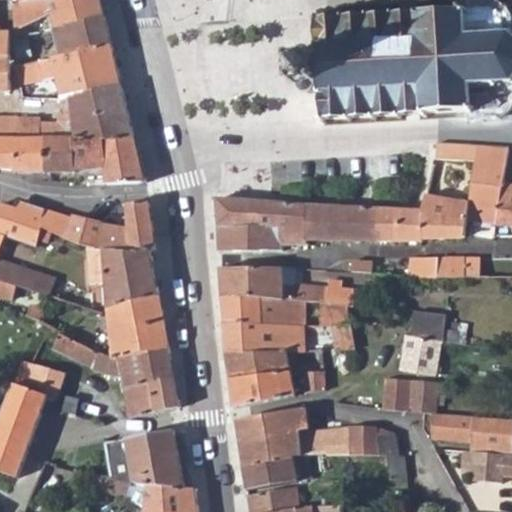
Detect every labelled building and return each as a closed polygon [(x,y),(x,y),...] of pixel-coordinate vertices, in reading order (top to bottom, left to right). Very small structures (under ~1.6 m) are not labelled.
[(3,0),(4,12),(5,21),(6,30),(17,29),(24,25),(20,0),(22,0),(52,0),(53,2),(61,0),(3,0)] [(55,12),(60,25),(107,15),(103,0),(61,0),(53,2),(52,0),(22,0),(20,0),(24,25),(55,12)] [(322,12),(317,12),(317,16),(314,16),(314,20),(318,20),(319,40),(315,41),(315,46),(304,42),(300,42),(296,46),(294,53),(292,53),(294,85),(297,85),(299,93),(304,95),(310,95),(318,89),(318,95),(323,95),(324,113),(320,114),(320,119),(325,119),(325,122),(330,122),(329,118),(347,117),(347,121),(351,121),(351,117),(372,116),(372,120),(377,120),(377,115),(396,114),(397,117),(402,117),(402,113),(423,113),(423,116),(429,115),(428,112),(471,110),(471,113),(476,113),(476,110),(502,108),(508,98),(511,98),(511,95),(511,94),(509,94),(510,87),(511,86),(511,82),(509,80),(511,80),(511,27),(494,8),(498,6),(495,3),(490,6),(468,8),(466,4),(461,3),(460,0),(426,0),(427,10),(421,11),(420,7),(415,7),(415,11),(395,12),(395,8),(390,8),(390,12),(369,13),(369,9),(364,10),(365,13),(345,15),(345,11),(341,11),(341,16),(322,17),(322,12)] [(60,25),(67,52),(114,43),(107,15),(60,25)] [(0,51),(16,52),(18,35),(17,29),(6,30),(5,21),(0,21),(0,51)] [(63,74),(68,94),(73,94),(123,85),(114,43),(67,52),(23,60),(29,79),(63,74)] [(0,87),(13,88),(16,52),(0,51),(0,87)] [(123,85),(73,94),(77,112),(78,115),(130,110),(123,85)] [(79,123),(58,121),(59,137),(78,138),(137,137),(130,110),(78,115),(79,123)] [(0,115),(0,137),(21,137),(22,115),(0,115)] [(57,115),(22,115),(21,137),(47,137),(59,137),(58,121),(57,115)] [(0,166),(21,168),(20,171),(49,172),(47,137),(21,137),(0,137),(0,166)] [(47,137),(49,172),(67,171),(80,170),(80,167),(78,138),(59,137),(47,137)] [(137,137),(78,138),(80,167),(86,167),(87,178),(111,175),(112,181),(148,181),(137,137)] [(474,163),(476,147),(434,144),(432,159),(474,163)] [(486,148),(476,147),(474,163),(468,201),(465,224),(495,226),(499,195),(508,149),(486,148)] [(465,224),(468,201),(424,195),(421,212),(399,211),(398,242),(422,242),(422,240),(463,240),(465,224)] [(511,196),(499,195),(495,226),(511,227),(511,196)] [(160,249),(151,198),(130,202),(133,224),(111,221),(104,251),(155,249),(160,249)] [(308,242),(309,205),(218,199),(221,252),(238,252),(282,251),(282,247),(308,247),(308,242)] [(5,201),(0,211),(0,231),(8,234),(38,242),(40,237),(44,228),(50,231),(71,240),(77,216),(49,208),(47,214),(38,211),(5,201)] [(372,242),(374,209),(309,205),(308,242),(372,242)] [(398,242),(399,211),(387,210),(374,209),(372,242),(398,242)] [(104,251),(111,221),(77,216),(71,240),(80,244),(96,251),(104,251)] [(47,239),(50,231),(44,228),(40,237),(47,239)] [(0,254),(8,234),(0,231),(0,254)] [(164,293),(155,249),(104,251),(96,251),(80,244),(88,285),(105,282),(108,302),(164,293)] [(415,254),(415,273),(428,274),(429,254),(415,254)] [(442,274),(443,255),(429,254),(428,274),(434,275),(442,274)] [(470,254),(466,254),(443,255),(442,274),(470,275),(470,254)] [(376,262),(376,258),(359,258),(359,269),(376,271),(376,262)] [(0,280),(14,284),(19,266),(0,259),(0,280)] [(376,271),(386,271),(386,262),(376,262),(376,271)] [(21,286),(51,294),(57,280),(19,266),(14,284),(21,286)] [(285,271),(225,270),(226,297),(327,307),(350,309),(345,292),(286,286),(285,271)] [(0,280),(0,297),(14,301),(21,286),(14,284),(0,280)] [(170,320),(164,293),(108,302),(102,308),(101,312),(111,312),(113,328),(170,320)] [(57,329),(94,347),(97,330),(101,312),(102,308),(51,294),(47,310),(36,307),(32,317),(35,319),(57,329)] [(327,307),(226,297),(228,326),(296,330),(295,320),(326,321),(327,307)] [(353,329),(350,309),(327,307),(326,321),(335,322),(336,330),(353,329)] [(418,337),(443,339),(450,340),(450,314),(419,312),(418,337)] [(32,329),(53,337),(57,329),(35,319),(32,329)] [(113,356),(174,346),(170,320),(113,328),(114,336),(97,330),(94,347),(113,356)] [(325,330),(336,330),(335,322),(326,321),(325,330)] [(309,331),(296,330),(228,326),(230,357),(290,354),(311,353),(309,331)] [(125,367),(134,414),(184,405),(174,346),(113,356),(94,347),(57,329),(53,337),(52,340),(111,369),(125,367)] [(338,351),(356,350),(353,329),(336,330),(338,351)] [(408,370),(442,373),(443,340),(443,339),(418,337),(411,336),(408,370)] [(290,354),(230,357),(233,386),(293,378),(290,354)] [(16,386),(50,398),(58,401),(66,374),(24,362),(16,386)] [(305,393),(322,390),(324,372),(307,372),(305,393)] [(412,409),(414,378),(389,376),(388,407),(412,409)] [(293,378),(233,386),(237,412),(296,400),(293,378)] [(412,409),(437,411),(439,380),(414,378),(412,409)] [(8,406),(40,418),(50,398),(16,386),(8,406)] [(0,471),(20,479),(40,418),(8,406),(0,428),(0,471)] [(297,455),(305,453),(303,427),(312,426),(310,410),(300,407),(239,417),(246,463),(297,455)] [(437,437),(474,440),(476,413),(438,411),(437,437)] [(511,444),(511,416),(476,413),(474,440),(474,442),(511,444)] [(305,453),(354,453),(351,425),(327,426),(312,426),(303,427),(305,453)] [(354,453),(381,454),(377,426),(373,425),(351,425),(354,453)] [(377,426),(381,454),(402,454),(401,442),(400,439),(399,432),(377,426)] [(137,480),(169,483),(188,486),(175,427),(108,439),(110,474),(137,480)] [(507,471),(509,452),(468,449),(466,469),(475,470),(477,470),(476,478),(506,481),(507,471)] [(390,478),(409,476),(408,471),(405,454),(402,454),(381,454),(383,461),(387,461),(390,478)] [(297,455),(246,463),(251,489),(302,481),(297,455)] [(110,474),(95,470),(94,477),(99,478),(99,484),(127,492),(137,490),(137,480),(110,474)] [(172,511),(203,511),(200,486),(188,486),(169,483),(170,501),(172,511)] [(252,494),(254,511),(269,511),(304,507),(300,487),(252,494)] [(145,511),(172,511),(170,501),(145,506),(145,511)] [(345,511),(345,501),(332,503),(333,511),(345,511)] [(345,511),(368,511),(370,505),(345,501),(345,511)] [(333,511),(332,503),(318,505),(318,511),(333,511)]
